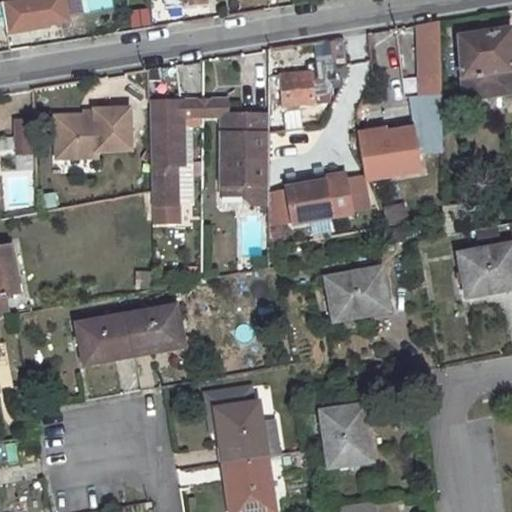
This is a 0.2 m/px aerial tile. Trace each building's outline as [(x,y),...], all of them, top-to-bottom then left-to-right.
[(11,30),(49,23),(67,20),(63,0),(14,0),(6,1),(11,30)] [(68,0),(71,14),(113,8),(111,0),(68,0)] [(129,11),(130,28),(150,26),(149,10),(129,11)] [(439,23),(421,26),(423,94),(440,92),(439,23)] [(511,84),(510,70),(508,50),(511,50),(510,29),(460,38),(465,99),(511,92),(511,84)] [(310,73),(280,76),(283,107),(314,104),(310,73)] [(211,102),(196,103),(196,117),(212,117),(211,102)] [(268,133),(268,116),(226,117),(226,102),(211,102),(212,117),(221,116),(221,186),(243,186),(243,197),(251,205),(268,205),(268,133)] [(149,104),(152,207),(176,206),(175,166),(182,166),(182,117),(196,117),(196,103),(149,104)] [(279,108),(268,109),(268,116),(268,133),(279,132),(279,108)] [(94,117),(68,118),(68,132),(55,133),(56,160),(96,159),(96,152),(130,151),(129,110),(94,112),(94,117)] [(68,132),(68,118),(54,119),(55,133),(68,132)] [(34,148),(32,121),(15,122),(17,149),(34,148)] [(414,128),(359,137),(366,179),(420,170),(414,128)] [(344,178),(288,189),(293,223),(350,213),(344,178)] [(221,197),(243,197),(243,186),(221,186),(221,197)] [(457,205),(442,207),(443,236),(460,233),(457,205)] [(383,209),(385,226),(407,222),(404,206),(383,209)] [(511,223),(511,224),(511,226),(511,244),(459,254),(468,297),(506,290),(506,286),(511,285),(511,223)] [(501,240),(499,228),(477,232),(479,245),(501,240)] [(9,244),(0,245),(0,316),(9,315),(5,296),(19,293),(9,244)] [(381,268),(326,278),(334,321),(373,315),(372,311),(388,308),(381,268)] [(177,305),(128,314),(134,353),(150,350),(151,353),(185,346),(177,305)] [(117,359),(117,356),(134,353),(128,314),(76,325),(84,366),(117,359)] [(258,401),(214,407),(220,446),(223,445),(225,463),(266,457),(258,401)] [(361,405),(321,412),(329,467),(371,460),(366,422),(364,423),(361,405)] [(228,480),(225,480),(230,511),(272,511),(275,511),(266,457),(225,463),(228,480)] [(373,511),(372,501),(353,504),(354,511),(373,511)]
